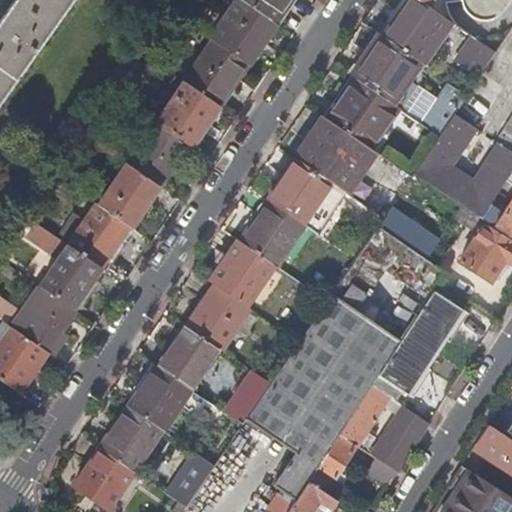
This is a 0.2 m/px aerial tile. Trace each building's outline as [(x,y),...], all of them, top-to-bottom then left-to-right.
[(14,0),(0,20),(0,98),(69,0),(14,0)] [(248,65),(277,23),(243,0),(238,0),(211,40),(248,65)] [(243,0),(277,23),(291,0),(243,0)] [(450,20),(430,6),(421,0),(403,0),(381,33),(422,61),(450,20)] [(426,64),(455,23),(450,20),(422,61),(426,64)] [(511,30),(497,52),(469,93),(445,129),(441,135),(415,173),(463,206),(481,218),(511,170),(511,30)] [(422,61),(381,33),(352,74),(356,77),(394,102),(422,61)] [(144,43),(137,38),(131,47),(138,51),(144,43)] [(220,106),(248,65),(211,40),(183,81),(220,106)] [(138,51),(131,47),(119,64),(133,73),(144,55),(138,51)] [(370,147),(398,105),(394,102),(356,77),(328,118),(370,147)] [(220,106),(183,81),(155,122),(167,130),(189,145),(192,147),(220,106)] [(414,81),(399,103),(425,120),(428,117),(440,98),(414,81)] [(445,129),(469,93),(451,81),(440,98),(428,117),(445,129)] [(376,151),(370,147),(328,118),(324,116),(296,157),(333,183),(348,193),(376,151)] [(189,145),(167,130),(138,172),(160,187),(189,145)] [(305,223),(333,183),(296,157),(268,198),(270,200),(305,223)] [(160,187),(138,172),(127,164),(99,205),(130,226),(133,227),(160,187)] [(511,197),(493,225),(511,237),(511,197)] [(28,200),(19,212),(29,219),(37,206),(28,200)] [(278,266),(306,225),(305,223),(270,200),(242,241),(277,265),(278,266)] [(99,205),(97,204),(84,222),(73,214),(57,238),(68,245),(102,267),(130,226),(99,205)] [(473,229),(481,218),(463,206),(455,217),(473,229)] [(379,226),(427,259),(439,241),(391,208),(379,226)] [(511,263),(511,242),(484,224),(460,262),(491,282),(505,260),(511,264),(511,263)] [(433,290),(446,271),(427,259),(379,226),(356,258),(311,326),(300,341),(272,382),(246,420),(296,452),(273,485),(296,499),(308,481),(339,433),(371,384),(378,374),(401,340),(356,310),(385,269),(428,298),(433,290)] [(59,259),(40,287),(53,295),(73,309),(102,267),(68,245),(57,238),(55,237),(47,250),(59,259)] [(215,284),(249,306),(277,265),(242,241),(240,240),(212,281),(215,284)] [(220,347),(223,349),(251,308),(249,306),(215,284),(187,325),(220,347)] [(25,335),(49,352),(64,330),(76,311),(73,309),(53,295),(40,287),(39,286),(17,317),(2,307),(0,310),(0,318),(12,327),(25,335)] [(401,340),(378,374),(407,393),(463,310),(433,290),(428,298),(401,340)] [(300,341),(311,326),(300,319),(290,334),(300,341)] [(159,367),(191,389),(220,347),(187,325),(180,336),(176,333),(166,347),(170,350),(159,367)] [(0,344),(0,379),(21,393),(49,352),(25,335),(12,327),(0,344)] [(49,352),(56,356),(70,334),(64,330),(49,352)] [(163,430),(191,389),(159,367),(156,365),(128,407),(162,430),(163,430)] [(243,424),(246,420),(272,382),(253,370),(224,412),(243,424)] [(371,384),(339,433),(356,443),(362,448),(371,434),(366,432),(389,396),(371,384)] [(403,405),(371,453),(376,456),(398,471),(430,423),(403,405)] [(128,407),(101,447),(134,470),(162,430),(128,407)] [(511,416),(501,432),(505,435),(511,424),(511,416)] [(501,432),(488,424),(476,443),(511,465),(511,439),(505,435),(501,432)] [(339,433),(308,481),(322,490),(331,475),(334,477),(356,443),(339,433)] [(134,470),(101,447),(74,487),(108,510),(136,471),(134,470)] [(187,506),(215,465),(194,452),(167,492),(180,501),(187,506)] [(367,470),(389,485),(398,471),(376,456),(367,470)] [(511,511),(511,497),(462,465),(449,485),(457,490),(491,511),(511,511)] [(294,503),(287,511),(312,511),(320,501),(336,511),(339,511),(344,504),(322,490),(308,481),(296,499),(294,503)] [(491,511),(457,490),(443,511),(491,511)] [(272,511),(287,511),(294,503),(280,494),(269,510),(272,511)] [(182,511),(187,506),(180,501),(172,511),(182,511)]
